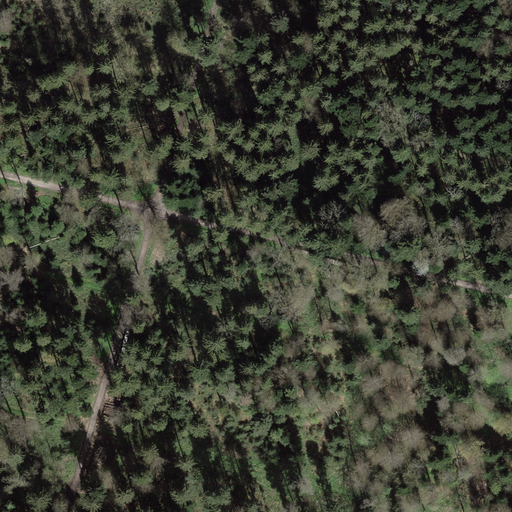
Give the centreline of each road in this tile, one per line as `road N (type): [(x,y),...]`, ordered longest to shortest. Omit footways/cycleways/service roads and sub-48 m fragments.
road 1 (track): [(64,511),(215,0)]
road 2 (track): [(511,290),(0,170)]
